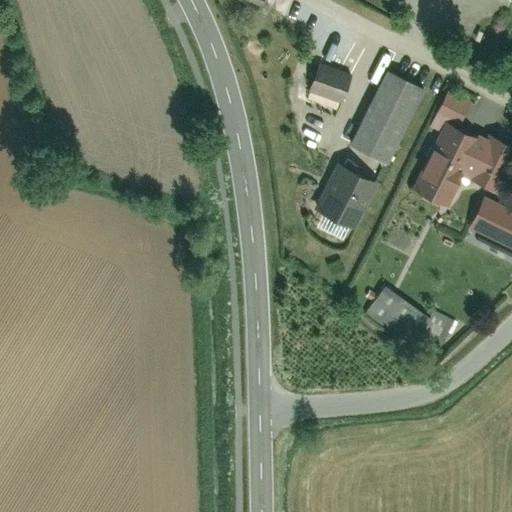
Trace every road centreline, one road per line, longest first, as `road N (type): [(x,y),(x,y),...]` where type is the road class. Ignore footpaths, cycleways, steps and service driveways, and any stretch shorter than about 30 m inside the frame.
road 1 (secondary): [(259,408),(245,183),(210,55),(183,0)]
road 2 (unclassified): [(511,325),(441,389),(379,409),(259,408)]
